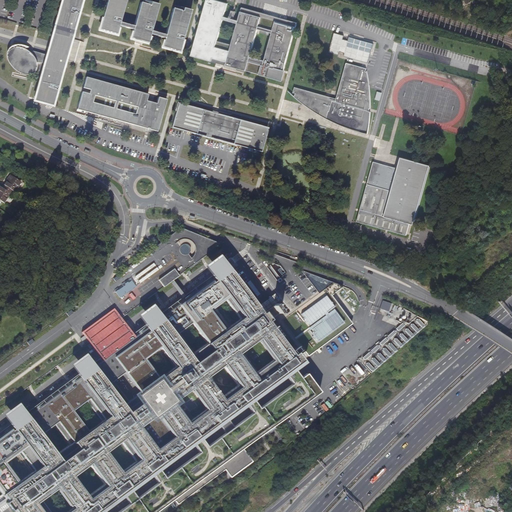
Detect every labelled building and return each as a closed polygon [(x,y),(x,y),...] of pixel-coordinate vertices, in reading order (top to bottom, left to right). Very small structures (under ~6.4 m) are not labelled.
[(80,0),(60,0),(48,46),(34,98),(53,103),(64,60),(62,59),(68,38),(70,39),(80,0)] [(106,0),(98,30),(116,35),(119,26),(120,22),(125,0),(106,0)] [(214,0),(206,0),(191,56),(211,61),(212,58),(226,62),(226,65),(280,81),(297,23),(270,15),(269,18),(267,18),(268,15),(242,8),(238,21),(237,24),(231,45),(217,41),(223,19),(224,17),(227,3),(214,0)] [(148,4),(140,2),(134,26),(133,29),(130,39),(147,44),(150,34),(151,31),(158,4),(151,2),(150,5),(148,5),(148,4)] [(180,10),(172,8),(165,35),(164,38),(161,48),(179,52),(191,10),(183,8),(182,11),(180,10)] [(333,33),(329,52),(339,54),(339,51),(344,52),(343,56),(368,62),(373,43),(349,37),(348,40),(342,39),(343,35),(333,33)] [(66,53),(70,39),(68,38),(62,59),(64,60),(66,53)] [(6,51),(5,54),(5,58),(6,61),(8,64),(9,66),(11,68),(14,71),(16,72),(18,74),(20,74),(22,75),(25,76),(27,76),(29,76),(31,75),(33,74),(34,73),(35,72),(36,71),(36,69),(37,67),(36,65),(36,63),(35,61),(35,59),(34,57),(32,56),(31,54),(30,53),(28,52),(27,51),(26,50),(25,49),(23,48),(21,48),(20,47),(18,47),(17,47),(15,46),(12,47),(10,48),(8,49),(6,51)] [(370,115),(370,112),(369,111),(369,109),(370,109),(370,105),(370,101),(369,86),(368,76),(367,72),(365,72),(366,69),(346,63),(336,99),(331,97),(295,87),(293,93),(295,94),(294,97),(295,98),(301,102),(310,109),(318,114),(318,112),(325,114),(324,117),(332,122),(339,125),(352,130),(355,131),(363,133),(365,133),(368,134),(370,124),(370,115)] [(88,93),(81,92),(76,109),(147,129),(147,128),(148,128),(149,129),(157,132),(166,99),(157,97),(156,103),(146,101),(147,94),(85,77),(82,88),(89,90),(88,93)] [(267,128),(224,116),(217,114),(216,119),(210,117),(212,112),(178,103),(171,127),(194,134),(261,152),(267,128)] [(400,162),(397,170),(397,172),(385,217),(410,224),(413,225),(418,209),(420,201),(430,165),(401,157),(400,162)] [(381,168),(382,164),(373,162),(369,179),(372,180),(371,185),(367,184),(360,210),(365,211),(364,213),(360,212),(357,222),(406,235),(410,224),(385,217),(397,172),(395,172),(396,168),(387,166),(386,170),(381,168)] [(14,192),(20,182),(10,175),(2,188),(0,186),(0,200),(4,203),(10,193),(11,193),(12,191),(14,192)] [(156,511),(174,500),(178,505),(222,472),(225,470),(231,478),(252,462),(243,449),(320,392),(306,373),(300,378),(294,369),(303,363),(296,352),(292,355),(289,351),(267,321),(280,311),(275,303),(261,313),(257,306),(230,271),(221,278),(219,274),(228,267),(221,258),(218,255),(204,266),(206,269),(210,275),(213,278),(186,298),(184,295),(172,280),(179,276),(173,268),(158,280),(163,287),(170,282),(181,297),(183,300),(161,317),(159,314),(153,307),(152,304),(137,315),(139,318),(144,325),(146,328),(134,337),(132,333),(127,327),(113,308),(81,332),(95,350),(100,357),(102,360),(94,366),(92,363),(87,356),(85,354),(70,365),(72,367),(77,374),(79,377),(27,416),(25,413),(20,406),(18,403),(3,415),(5,418),(9,424),(12,427),(0,435),(0,491),(6,500),(7,501),(5,503),(11,511),(13,509),(15,511),(156,511)] [(273,277),(276,275),(271,265),(268,267),(273,277)] [(278,282),(287,276),(281,268),(278,270),(282,276),(277,280),(278,282)] [(213,278),(210,275),(184,295),(186,298),(213,278)] [(307,355),(351,324),(333,298),(330,297),(331,294),(344,285),(314,277),(314,279),(310,281),(317,292),(323,292),(323,293),(326,293),(327,312),(323,312),(321,319),(321,310),(320,309),(318,314),(315,309),(315,317),(313,318),(312,321),(306,325),(305,328),(302,328),(291,328),(291,331),(296,331),(297,334),(292,334),(307,355)] [(246,283),(256,296),(259,294),(249,280),(246,283)] [(274,293),(257,306),(261,313),(275,303),(279,300),(274,293)] [(183,300),(181,297),(159,314),(161,317),(183,300)] [(382,301),(380,309),(388,312),(391,304),(382,301)] [(407,325),(403,321),(359,360),(370,372),(424,325),(416,317),(407,325)] [(146,328),(144,325),(132,333),(134,337),(146,328)] [(289,351),(292,355),(296,352),(299,350),(296,346),(289,351)] [(102,360),(100,357),(92,363),(94,366),(102,360)] [(25,413),(27,416),(79,377),(77,374),(25,413)] [(335,376),(328,381),(340,395),(346,390),(335,376)] [(0,430),(0,435),(12,427),(9,424),(0,430)]
